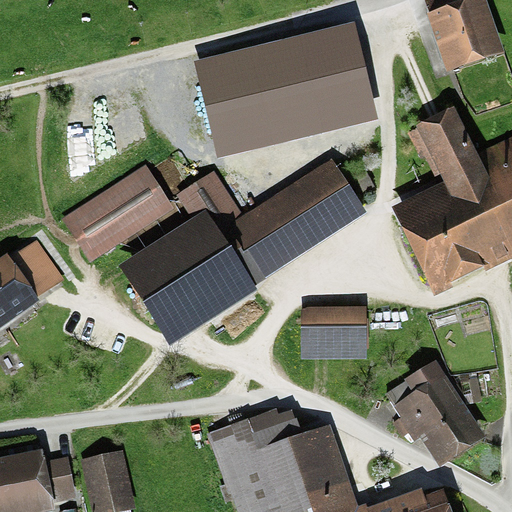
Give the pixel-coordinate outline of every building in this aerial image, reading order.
[(490,0),(486,0),(431,19),(453,81),(511,60),(490,0)] [(347,30),(309,43),(329,101),(367,88),(347,30)] [(443,185),(391,210),(434,299),(511,261),(511,138),(475,156),(453,111),(416,129),(443,185)] [(337,113),(315,128),(327,145),(349,129),(337,113)] [(200,228),(132,271),(178,344),(376,219),(340,162),(252,217),(225,174),(183,201),(200,228)] [(150,175),(70,224),(98,269),(178,220),(150,175)] [(36,245),(0,270),(0,340),(69,291),(36,245)] [(372,313),(309,315),(310,364),(373,363),(372,313)] [(444,364),(390,396),(420,447),(428,443),(447,474),(494,447),(444,364)] [(295,415),(217,442),(241,511),(461,511),(458,501),(438,507),(433,493),(378,511),(364,511),(336,430),(305,441),(295,415)] [(143,511),(129,454),(86,465),(98,511),(143,511)] [(49,456),(0,465),(0,511),(66,511),(66,509),(82,506),(75,468),(53,471),(49,456)]
